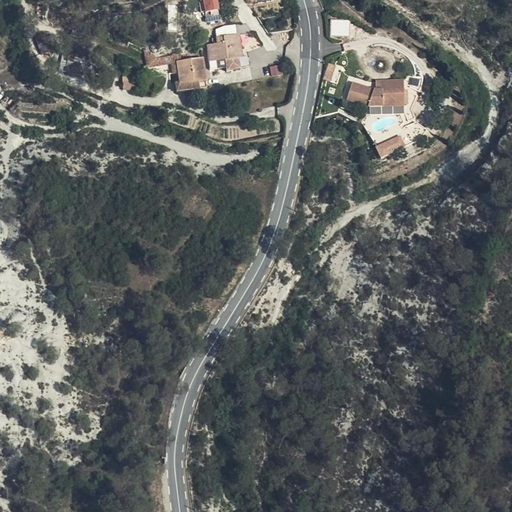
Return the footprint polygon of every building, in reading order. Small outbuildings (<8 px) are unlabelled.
[(218,0),(204,0),(206,10),(220,9),(218,0)] [(349,19),(331,19),(331,33),(349,33),(349,19)] [(207,42),(208,59),(242,57),(241,34),(217,35),(217,42),(207,42)] [(335,57),(328,53),(327,60),(325,75),(347,83),(350,70),(334,64),(335,57)] [(204,56),(175,60),(177,71),(175,72),(175,73),(179,73),(181,83),(176,84),(177,90),(209,85),(204,56)] [(177,71),(175,60),(168,61),(170,72),(175,72),(177,71)] [(370,78),(369,87),(399,92),(401,84),(370,78)] [(399,92),(369,87),(353,81),(345,98),(363,103),(396,109),(399,92)] [(382,158),(406,145),(401,134),(376,147),(382,158)]
